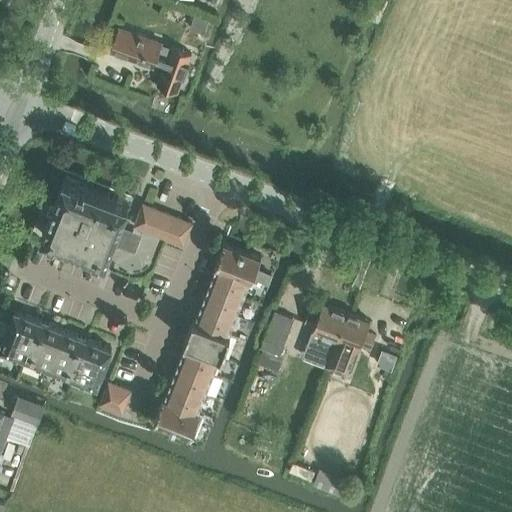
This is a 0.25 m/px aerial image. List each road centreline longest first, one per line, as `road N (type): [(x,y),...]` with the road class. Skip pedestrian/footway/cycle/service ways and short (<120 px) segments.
road 1 (unclassified): [(511,295),(220,181)]
road 2 (unclassified): [(220,181),(22,103)]
road 3 (residential): [(18,269),(167,327)]
road 4 (residential): [(220,181),(167,327)]
